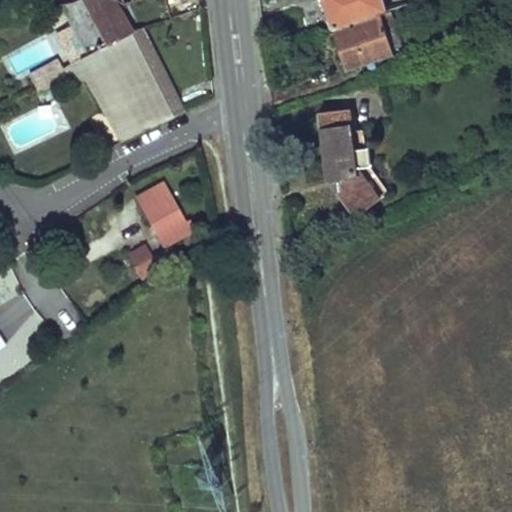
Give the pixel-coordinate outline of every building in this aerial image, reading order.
[(45,0),(49,10),(70,4),(68,0),(45,0)] [(84,0),(70,4),(80,28),(91,57),(138,35),(122,2),(121,0),(84,0)] [(386,0),(323,0),(349,68),(396,51),(393,43),(404,39),(391,6),(389,7),(386,0)] [(80,28),(64,35),(77,63),(79,62),(88,58),(91,57),(80,28)] [(179,86),(152,28),(138,35),(165,93),(179,86)] [(165,93),(138,35),(91,57),(88,58),(124,140),(147,129),(138,107),(165,93)] [(70,78),(60,55),(45,61),(55,84),(70,78)] [(88,58),(79,62),(89,82),(118,143),(124,140),(88,58)] [(70,67),(75,80),(78,86),(89,82),(79,62),(77,63),(70,67)] [(189,108),(179,86),(165,93),(176,115),(189,108)] [(138,107),(147,129),(176,115),(165,93),(138,107)] [(356,163),(350,114),(322,119),(329,178),(345,207),(370,195),(356,163)] [(184,222),(161,186),(138,201),(162,237),(184,222)] [(149,241),(128,251),(140,278),(161,267),(149,241)]
